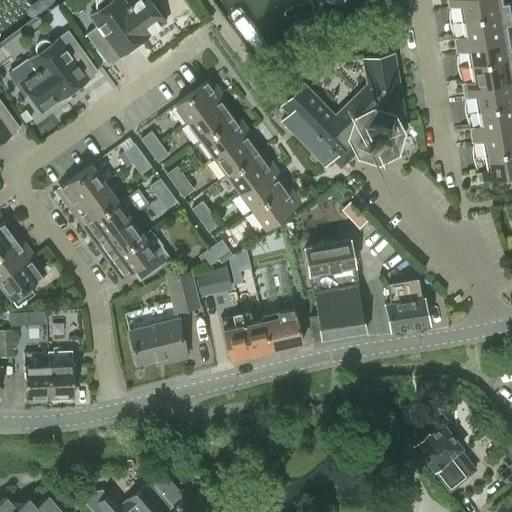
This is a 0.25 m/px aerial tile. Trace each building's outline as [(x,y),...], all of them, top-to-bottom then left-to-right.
[(107,63),(165,21),(149,0),(130,0),(126,3),(123,0),(94,0),(95,1),(94,2),(94,4),(95,6),(95,7),(95,8),(96,9),(89,14),(96,24),(85,32),(107,63)] [(511,10),(510,1),(505,2),(504,0),(448,0),(450,6),(460,4),(463,19),(511,11),(511,10)] [(508,23),(511,22),(511,11),(463,19),(465,34),(455,36),(456,44),(510,35),(508,23)] [(511,46),(510,35),(456,44),(457,51),(468,49),(470,64),(511,57),(511,46)] [(75,39),(65,46),(58,36),(51,42),(49,40),(48,39),(46,38),(44,38),(42,38),(40,38),(39,39),(38,40),(37,41),(35,42),(34,44),(34,45),(34,47),(34,48),(34,49),(35,51),(36,52),(28,58),(36,68),(19,81),(41,110),(97,70),(75,39)] [(391,129),(406,127),(393,52),(362,57),(366,83),(334,114),(303,82),(280,104),(288,113),(281,120),(324,164),(331,157),(340,166),(363,143),(364,145),(366,146),(368,147),(371,148),(374,149),(377,148),(379,148),(381,147),(384,146),(386,144),(388,142),(389,141),(389,140),(390,138),(390,137),(391,134),(391,132),(391,131),(391,129)] [(511,57),(470,64),(473,79),(462,81),(463,89),(511,80),(511,57)] [(215,85),(211,87),(206,80),(174,102),(187,120),(222,95),(215,85)] [(511,80),(463,89),(465,96),(476,94),(478,109),(511,103),(511,80)] [(226,108),(230,106),(222,95),(187,120),(200,138),(231,115),(226,108)] [(0,99),(0,139),(19,126),(0,99)] [(511,103),(478,109),(481,124),(470,126),(471,134),(511,126),(511,103)] [(30,117),(24,109),(18,114),(24,122),(30,117)] [(240,120),(236,122),(231,115),(200,138),(213,155),(248,130),(240,120)] [(511,126),(471,134),(472,141),(483,139),(486,154),(511,149),(511,126)] [(148,149),(159,141),(150,130),(140,138),(148,149)] [(252,143),(255,140),(248,130),(213,155),(225,173),(257,150),(252,143)] [(156,161),(167,153),(159,141),(148,149),(156,161)] [(131,161),(141,154),(133,142),(122,150),(131,161)] [(511,149),(486,154),(488,169),(477,171),(479,179),(503,175),(509,180),(511,174),(511,149)] [(265,154),(262,157),(257,150),(225,173),(238,190),(273,165),(265,154)] [(139,173),(150,165),(141,154),(131,161),(139,173)] [(69,207),(103,181),(90,163),(59,186),(65,193),(61,196),(69,207)] [(173,184),(184,176),(176,165),(165,173),(173,184)] [(277,178),(281,175),(273,165),(238,190),(251,208),(282,185),(277,178)] [(182,195),(192,188),(184,176),(173,184),(182,195)] [(156,196),(167,189),(159,177),(148,185),(156,196)] [(85,221),(116,199),(103,181),(69,207),(76,217),(80,214),(85,221)] [(291,190),(287,192),(282,185),(251,208),(264,226),(299,201),(291,190)] [(137,188),(127,195),(137,209),(147,201),(137,188)] [(165,208),(175,200),(167,189),(156,196),(165,208)] [(94,242),(129,216),(116,199),(85,221),(90,228),(86,231),(94,242)] [(199,219),(209,211),(201,200),(190,207),(199,219)] [(207,230),(218,223),(209,211),(199,219),(207,230)] [(110,256),(142,234),(129,216),(94,242),(102,252),(105,249),(110,256)] [(10,231),(14,229),(6,218),(0,222),(0,249),(15,238),(10,231)] [(170,257),(161,246),(150,229),(142,234),(110,256),(115,263),(112,266),(120,277),(131,269),(139,279),(170,257)] [(24,243),(20,245),(15,238),(0,249),(0,276),(32,253),(24,243)] [(217,257),(228,249),(220,238),(209,246),(217,257)] [(365,330),(352,260),(348,239),(337,241),(304,247),(313,291),(317,314),(310,316),(314,339),(365,330)] [(205,265),(217,257),(209,246),(197,255),(205,265)] [(35,266),(39,264),(32,253),(0,276),(0,282),(16,305),(34,292),(28,284),(41,274),(35,266)] [(233,269),(249,266),(246,255),(231,259),(233,269)] [(174,310),(197,305),(189,269),(166,275),(174,310)] [(422,296),(419,297),(416,278),(387,283),(390,301),(384,302),(390,328),(428,322),(422,296)] [(270,349),(301,342),(293,308),(261,314),(262,319),(270,349)] [(262,319),(251,321),(249,310),(241,312),(251,353),(270,349),(262,319)] [(44,324),(43,311),(10,312),(11,325),(44,324)] [(230,358),(251,353),(241,312),(232,314),(234,325),(222,327),(230,358)] [(165,360),(186,355),(177,317),(128,329),(136,362),(164,355),(165,360)] [(0,355),(12,355),(10,328),(0,328),(0,355)] [(71,351),(46,352),(46,364),(48,397),(73,396),(71,363),(71,351)] [(46,352),(23,352),(23,365),(25,397),(48,397),(46,364),(46,352)] [(459,447),(462,445),(443,422),(429,433),(428,431),(414,442),(449,487),(475,467),(459,447)] [(506,484),(511,478),(511,460),(497,473),(506,484)] [(164,511),(172,505),(148,478),(124,499),(114,487),(106,494),(101,488),(76,492),(93,511),(164,511)] [(5,495),(0,499),(0,511),(62,511),(47,495),(35,505),(27,497),(15,507),(9,500),(7,497),(5,495)]
